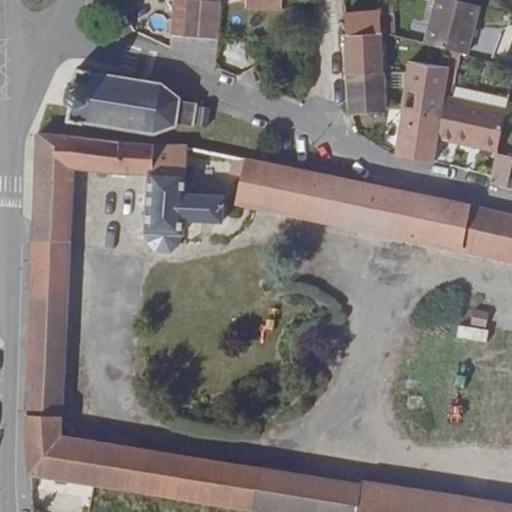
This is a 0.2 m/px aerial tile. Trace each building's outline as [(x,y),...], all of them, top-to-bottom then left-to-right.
[(191,0),(175,0),(170,53),(215,66),(218,39),(202,39),(205,2),(191,0)] [(285,0),(249,0),(249,13),(284,13),(285,0)] [(432,0),(419,47),(463,58),(464,53),(475,10),(438,0),(432,0)] [(223,4),(205,2),(202,39),(218,39),(223,4)] [(376,9),(344,10),(344,18),(377,17),(376,9)] [(344,18),(346,41),(377,41),(377,17),(344,18)] [(346,41),(350,119),(379,116),(377,41),(346,41)] [(427,159),(432,161),(435,139),(441,97),(445,67),(406,62),(396,156),(427,159)] [(61,126),(133,138),(146,140),(175,132),(188,133),(191,108),(171,103),(146,85),(72,73),(69,92),(61,92),(59,108),(65,111),(61,126)] [(494,155),(495,148),(504,113),(441,97),(435,139),(494,155)] [(202,133),(204,112),(192,112),(190,132),(202,133)] [(40,141),(35,232),(69,233),(72,172),(140,178),(137,237),(139,237),(139,248),(145,257),(160,258),(166,252),(167,240),(169,241),(170,225),(208,228),(209,199),(173,197),(175,152),(40,141)] [(487,179),(502,182),(510,152),(495,148),(494,155),(487,179)] [(232,203),(293,217),(303,174),(264,166),(264,156),(255,154),(254,164),(226,157),(222,183),(234,186),(232,203)] [(511,221),(303,174),(293,217),(511,265),(511,221)] [(35,249),(68,254),(69,233),(35,232),(35,249)] [(61,382),(68,254),(35,249),(29,381),(61,382)] [(464,338),(493,343),(495,328),(467,324),(464,338)] [(26,427),(27,435),(61,440),(61,433),(59,433),(61,382),(29,381),(26,427)] [(61,440),(75,443),(75,435),(61,433),(61,440)] [(30,477),(94,487),(101,448),(75,443),(61,440),(27,435),(30,477)] [(353,511),(357,485),(278,474),(101,448),(94,487),(248,511),(353,511)] [(353,511),(511,511),(511,505),(357,481),(357,485),(353,511)]
